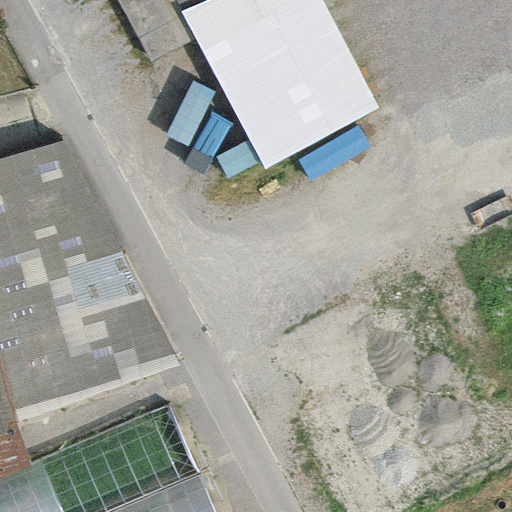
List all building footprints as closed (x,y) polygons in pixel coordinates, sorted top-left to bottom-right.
[(175,0),(269,173),(382,114),(317,0),(175,0)] [(511,3),(511,0),(395,0),(411,42),(511,3)] [(511,121),(511,31),(419,66),(449,145),(511,121)] [(69,138),(0,159),(0,372),(11,409),(118,380),(116,372),(173,354),(69,138)] [(511,145),(452,168),(481,245),(511,233),(511,145)] [(511,256),(490,265),(511,322),(511,256)] [(423,313),(293,361),(318,430),(449,381),(423,313)] [(0,372),(0,476),(28,465),(11,409),(0,372)] [(476,401),(331,452),(352,511),(406,511),(503,478),(476,401)] [(0,476),(0,511),(213,511),(165,407),(28,465),(0,476)]
